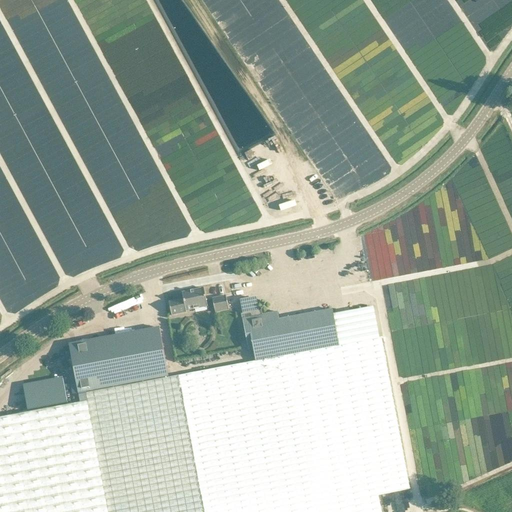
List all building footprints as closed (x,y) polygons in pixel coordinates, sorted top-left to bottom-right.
[(486,66),(483,59),(477,61),(478,65),(469,68),(471,72),(486,66)] [(183,300),(169,303),(171,316),(186,312),(186,311),(208,307),(204,288),(182,293),(183,300)] [(226,296),(212,299),(215,313),(229,310),(226,296)] [(243,312),(241,312),(249,352),(253,351),(255,362),(339,346),(333,313),(332,310),(279,320),(278,312),(262,315),(261,313),(258,311),(256,299),(241,302),(243,312)] [(373,305),(333,313),(339,346),(380,338),(373,305)] [(78,395),(85,394),(169,378),(159,328),(69,345),(78,395)] [(87,402),(97,460),(106,511),(381,511),(379,494),(410,489),(400,439),(381,338),(380,338),(339,346),(255,362),(169,378),(85,394),(87,402)] [(62,379),(23,387),(28,410),(67,403),(62,379)] [(106,511),(97,460),(87,402),(0,418),(0,511),(106,511)]
